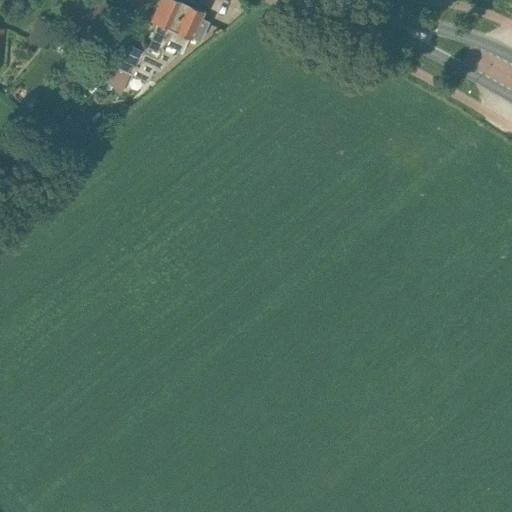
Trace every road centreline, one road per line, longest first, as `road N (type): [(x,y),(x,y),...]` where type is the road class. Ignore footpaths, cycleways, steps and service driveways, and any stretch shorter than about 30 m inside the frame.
road 1 (primary): [(378,19),(511,96)]
road 2 (primary): [(511,55),(473,37),(378,19)]
